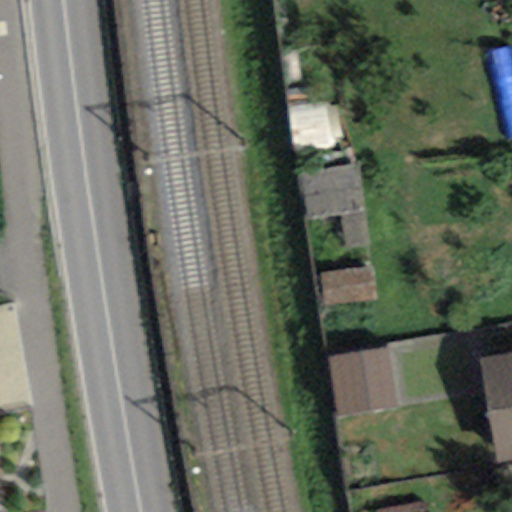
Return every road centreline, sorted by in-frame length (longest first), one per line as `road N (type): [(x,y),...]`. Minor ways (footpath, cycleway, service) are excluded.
road 1 (primary): [(132,511),(57,0)]
road 2 (residential): [(66,511),(23,233),(0,4)]
